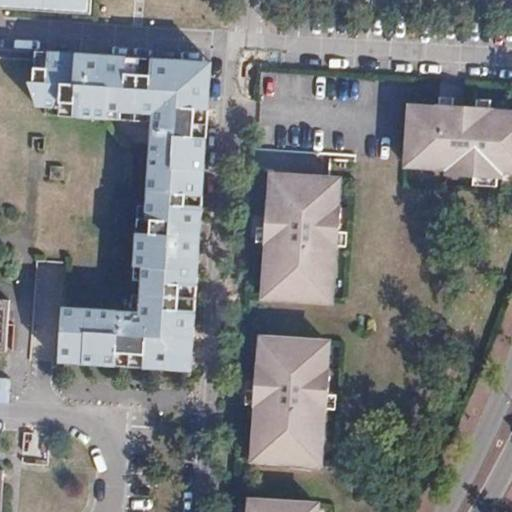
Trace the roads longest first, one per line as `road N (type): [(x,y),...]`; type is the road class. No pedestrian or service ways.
road 1 (residential): [(247,47),(207,511)]
road 2 (residential): [(247,47),(0,34)]
road 3 (residential): [(107,511),(113,469),(104,435),(78,414),(0,409)]
road 4 (tertiary): [(511,367),(442,511)]
